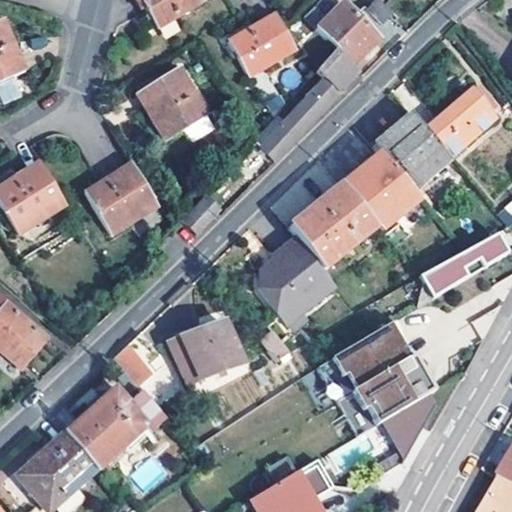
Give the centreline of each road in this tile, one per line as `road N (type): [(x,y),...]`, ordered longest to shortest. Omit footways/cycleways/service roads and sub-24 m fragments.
road 1 (residential): [(461,0),(0,438)]
road 2 (tertiary): [(511,354),(420,511)]
